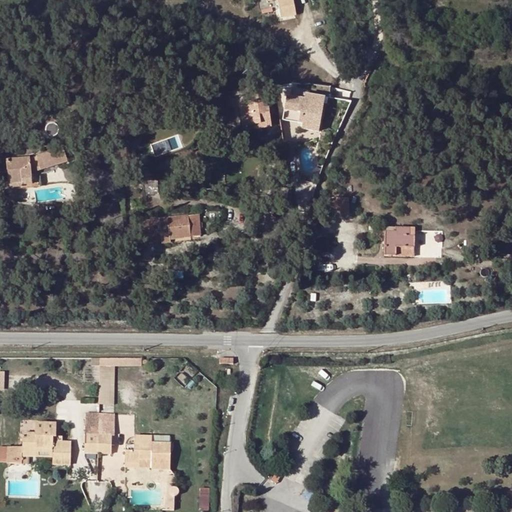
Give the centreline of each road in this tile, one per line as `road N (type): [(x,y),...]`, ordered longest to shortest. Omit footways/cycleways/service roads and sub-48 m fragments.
road 1 (residential): [(265,341),(373,51)]
road 2 (tertiary): [(249,341),(0,336)]
road 3 (tertiary): [(511,315),(412,338),(265,341)]
road 4 (unclassified): [(249,341),(228,511)]
